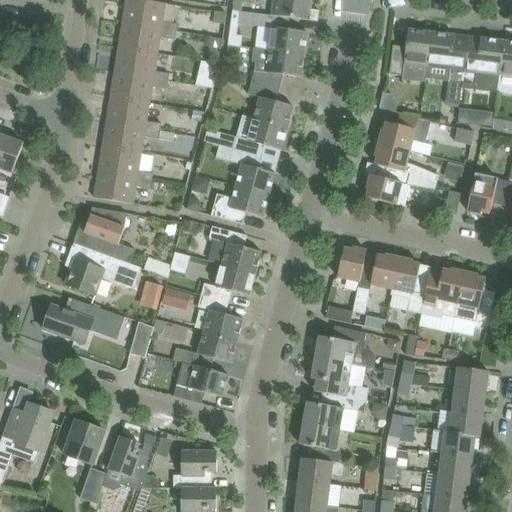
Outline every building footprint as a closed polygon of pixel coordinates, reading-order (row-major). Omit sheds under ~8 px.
[(140,0),(126,0),(123,23),(176,32),(178,24),(163,22),(166,4),(147,1),(140,0)] [(273,0),(271,16),(290,18),(318,22),(319,11),(310,10),(311,0),(273,0)] [(238,24),(267,28),(268,16),(240,12),(233,11),(231,23),(238,24)] [(213,23),(226,24),(227,13),(214,12),(213,23)] [(123,23),(119,48),(157,55),(160,38),(175,40),(176,32),(123,23)] [(272,28),(269,51),(304,55),(307,32),(288,30),(272,28)] [(425,79),(427,68),(431,33),(408,30),(406,48),(393,46),(390,75),(403,77),(402,81),(425,84),(425,79)] [(449,82),(461,84),(465,55),(452,53),(454,36),(431,33),(427,68),(425,79),(449,82)] [(487,91),(497,92),(504,42),(480,39),(478,57),(465,55),(461,84),(475,85),(476,74),(489,76),(487,91)] [(511,42),(504,42),(497,92),(511,93),(511,42)] [(119,48),(115,73),(168,82),(169,74),(155,72),(157,55),(119,48)] [(253,71),(250,83),(279,91),(284,76),(301,78),(304,55),(269,51),(254,49),(252,62),(256,63),(255,71),(253,71)] [(115,73),(111,98),(149,104),(152,88),(167,90),(168,82),(115,73)] [(259,98),(253,120),(288,129),(294,107),(276,102),(279,91),(250,83),(247,95),(259,98)] [(111,98),(107,123),(160,132),(161,124),(147,122),(149,104),(111,98)] [(202,124),(204,113),(194,112),(192,122),(202,124)] [(493,114),(476,112),(475,126),(492,128),(493,114)] [(383,130),(379,144),(410,152),(413,141),(425,145),(431,122),(400,114),(397,126),(386,123),(384,130),(383,130)] [(236,138),(233,150),(261,158),(264,146),(282,151),(288,129),(253,120),(242,116),(236,138)] [(107,123),(103,148),(141,154),(144,137),(159,140),(160,132),(107,123)] [(454,142),(471,145),(474,132),(457,129),(454,142)] [(216,133),(213,145),(233,150),(236,138),(216,133)] [(24,144),(3,136),(0,143),(0,169),(13,174),(24,144)] [(379,144),(375,158),(377,158),(375,165),(386,168),(383,179),(408,186),(409,186),(435,190),(438,176),(407,164),(410,152),(379,144)] [(103,148),(98,173),(152,182),(153,174),(138,171),(141,154),(103,148)] [(241,165),(236,187),(269,196),(275,174),(258,169),(261,158),(233,150),(229,162),(241,165)] [(511,165),(511,168),(509,182),(503,206),(511,208),(511,165)] [(152,182),(98,173),(94,198),(133,205),(136,187),(151,189),(152,182)] [(492,204),(503,206),(509,182),(475,174),(471,192),(467,212),(481,215),(482,213),(490,214),(492,204)] [(408,186),(383,179),(371,176),(367,190),(369,191),(367,198),(404,208),(409,186),(408,186)] [(269,196),(236,187),(232,199),(217,195),(216,197),(211,216),(243,225),(246,213),(263,218),(269,196)] [(447,201),(445,212),(445,213),(457,215),(461,194),(449,192),(447,201)] [(8,202),(0,199),(0,218),(2,219),(8,202)] [(433,210),(445,212),(447,201),(436,199),(433,210)] [(79,230),(74,245),(130,265),(141,269),(130,265),(135,251),(119,245),(124,228),(125,228),(127,214),(92,208),(91,216),(85,232),(79,230)] [(228,244),(222,265),(256,275),(261,253),(244,248),(247,236),(212,227),(209,239),(228,244)] [(183,229),(179,242),(192,245),(195,232),(183,229)] [(130,265),(74,245),(68,259),(74,261),(66,285),(84,292),(95,296),(102,279),(133,291),(141,269),(130,265)] [(345,291),(357,294),(359,289),(360,283),(364,264),(367,251),(352,248),(352,250),(344,249),(338,278),(348,280),(345,291)] [(372,285),(392,290),(393,290),(399,259),(385,256),(385,258),(377,256),(375,266),(364,264),(360,283),(359,289),(357,294),(353,312),(364,315),(370,291),(371,291),(372,285)] [(408,311),(422,314),(424,303),(429,278),(418,276),(420,265),(413,264),(413,262),(399,259),(393,290),(392,290),(391,296),(410,300),(408,311)] [(204,284),(201,296),(229,304),(233,292),(250,297),(256,275),(222,265),(216,287),(204,284)] [(455,318),(458,304),(465,273),(451,270),(450,272),(443,270),(440,281),(429,278),(424,303),(422,314),(441,318),(442,315),(455,318)] [(465,273),(458,304),(479,309),(475,329),(486,331),(495,293),(483,290),(486,280),(478,278),(479,276),(465,273)] [(153,285),(152,290),(154,294),(159,295),(163,292),(164,288),(162,283),(157,282),(153,285)] [(179,292),(167,288),(162,305),(174,308),(179,292)] [(210,311),(204,333),(237,342),(243,320),(226,315),(229,304),(201,296),(198,308),(210,311)] [(52,306),(43,330),(85,345),(90,329),(106,335),(113,315),(122,318),(123,317),(69,298),(65,310),(52,306)] [(350,324),(353,312),(328,307),(326,319),(350,324)] [(156,320),(154,328),(153,332),(162,334),(165,323),(156,320)] [(153,332),(154,328),(139,323),(130,355),(145,359),(153,332)] [(319,337),(315,358),(366,367),(375,367),(377,357),(371,349),(364,348),(366,333),(341,328),(338,340),(319,337)] [(183,363),(194,367),(194,366),(211,371),(214,359),(231,364),(237,342),(204,333),(198,354),(186,351),(183,363)] [(406,355),(413,357),(417,336),(409,335),(406,355)] [(448,350),(446,360),(455,362),(457,352),(448,350)] [(317,380),(315,392),(328,395),(367,402),(369,389),(362,388),(366,367),(315,358),(311,379),(317,380)] [(194,367),(183,363),(177,385),(174,397),(202,405),(205,393),(222,398),(228,375),(211,371),(194,366),(194,367)] [(458,368),(455,390),(485,394),(488,372),(458,368)] [(402,373),(400,384),(411,386),(413,375),(402,373)] [(411,386),(400,384),(397,394),(409,397),(411,386)] [(455,390),(452,412),(483,416),(485,394),(455,390)] [(305,417),(303,424),(340,431),(343,417),(344,410),(352,411),(365,413),(367,402),(328,395),(326,406),(321,405),(307,403),(305,417)] [(0,443),(0,489),(1,490),(13,455),(35,463),(39,453),(54,413),(29,404),(26,413),(13,408),(6,427),(2,437),(0,443)] [(452,412),(449,432),(449,433),(475,437),(480,438),(483,416),(452,412)] [(393,415),(391,426),(402,428),(404,418),(393,415)] [(64,455),(93,465),(98,450),(105,431),(76,421),(64,455)] [(316,461),(333,463),(343,464),(345,453),(337,451),(340,431),(303,424),(300,445),(319,449),(316,461)] [(402,428),(391,426),(388,436),(400,439),(402,428)] [(431,453),(442,454),(473,458),(475,437),(449,433),(449,432),(445,432),(444,433),(434,432),(431,453)] [(107,475),(106,474),(103,486),(115,491),(120,488),(121,485),(141,492),(142,489),(147,476),(148,473),(155,454),(154,453),(153,457),(137,452),(140,444),(120,437),(107,475)] [(173,490),(181,490),(181,489),(209,489),(209,473),(217,473),(217,452),(182,452),(182,476),(174,476),(173,490)] [(442,454),(439,476),(470,479),(473,458),(442,454)] [(386,458),(385,469),(396,470),(397,459),(386,458)] [(341,476),(343,464),(333,463),(316,461),(302,459),(299,481),(330,485),(331,475),(341,476)] [(366,479),(377,480),(379,469),(367,468),(366,479)] [(98,505),(103,486),(106,474),(91,469),(80,499),(98,505)] [(396,470),(385,469),(384,480),(395,481),(396,470)] [(159,479),(155,476),(147,476),(142,489),(159,489),(159,479)] [(439,476),(436,497),(467,501),(470,479),(439,476)] [(299,481),(297,503),(327,506),(330,485),(299,481)] [(181,489),(181,490),(181,511),(208,511),(209,509),(217,509),(217,489),(209,489),(181,489)] [(436,497),(434,511),(465,511),(467,501),(436,497)] [(364,501),(363,511),(370,511),(374,511),(375,502),(364,501)] [(382,501),(381,511),(383,511),(391,511),(393,502),(382,501)] [(297,503),(295,511),(326,511),(327,506),(297,503)]
